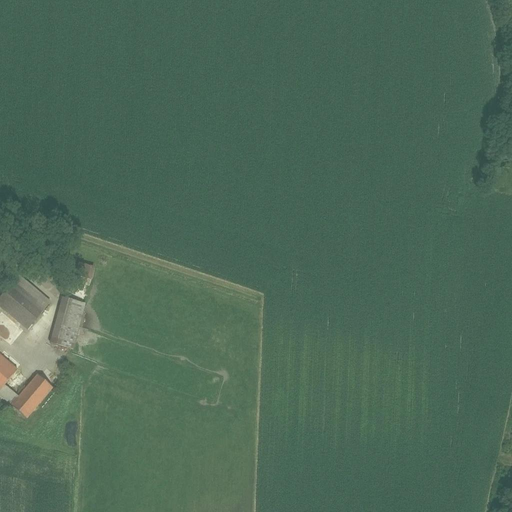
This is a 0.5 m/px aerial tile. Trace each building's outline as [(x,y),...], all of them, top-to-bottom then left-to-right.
[(76,277),(90,281),(93,268),(80,264),(76,277)] [(19,279),(0,300),(0,304),(28,329),(49,304),(19,279)] [(82,305),(61,301),(51,346),(72,350),(82,305)] [(0,357),(0,391),(17,371),(0,357)] [(36,378),(12,407),(27,420),(51,391),(36,378)]
